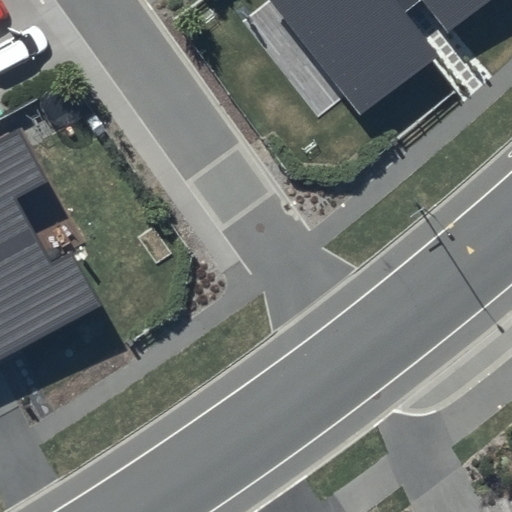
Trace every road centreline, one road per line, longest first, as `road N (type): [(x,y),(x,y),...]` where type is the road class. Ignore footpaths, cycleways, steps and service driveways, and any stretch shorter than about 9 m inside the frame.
road 1 (residential): [(98,0),(359,359)]
road 2 (residential): [(137,511),(359,359)]
road 3 (residential): [(359,359),(511,229)]
